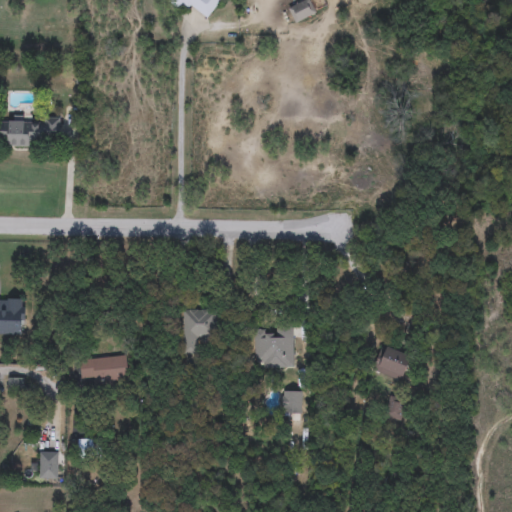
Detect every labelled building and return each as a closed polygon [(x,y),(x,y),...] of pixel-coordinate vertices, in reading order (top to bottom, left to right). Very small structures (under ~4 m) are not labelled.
[(220,0),(208,19),(189,5),(183,13),(165,1),(165,0),(220,0)] [(288,9),(304,0),(309,0),(316,13),(295,23),(288,9)] [(0,119),(60,119),(60,143),(0,143),(0,119)] [(0,300),(23,301),(23,335),(0,334),(0,300)] [(182,353),(182,310),(217,310),(217,340),(196,340),(196,353),(182,353)] [(294,368),(255,368),(254,334),(275,334),(275,327),(294,327),(294,368)] [(377,371),(387,346),(412,357),(401,382),(377,371)] [(94,386),(93,379),(81,380),(80,360),(126,357),(128,384),(94,386)] [(281,414),(281,391),(301,391),(301,414),(281,414)] [(405,428),(385,428),(385,397),(405,397),(405,428)] [(78,458),(78,439),(102,439),(102,458),(78,458)] [(39,479),(39,451),(57,451),(57,479),(39,479)]
